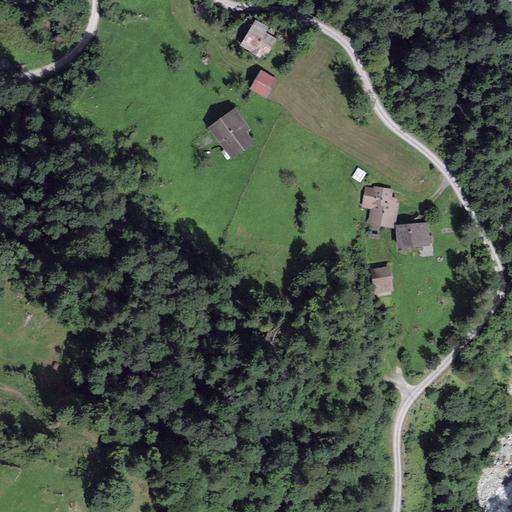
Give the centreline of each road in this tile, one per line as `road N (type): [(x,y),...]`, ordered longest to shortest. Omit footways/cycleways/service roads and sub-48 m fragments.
road 1 (track): [(396,511),(395,433),(407,403),(488,324),(504,301),(508,275),(445,167),(390,121),(357,49),(295,13),(218,0)]
road 2 (track): [(94,0),(91,36),(76,55),(49,75),(0,74)]
